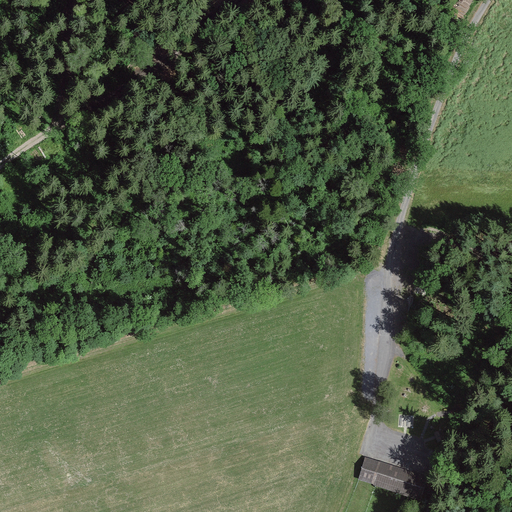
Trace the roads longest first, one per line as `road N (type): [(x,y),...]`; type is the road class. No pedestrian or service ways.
road 1 (track): [(498,0),(441,94),(399,223),(376,420),(380,441),(425,458)]
road 2 (track): [(0,384),(394,271)]
road 3 (track): [(207,0),(0,167)]
